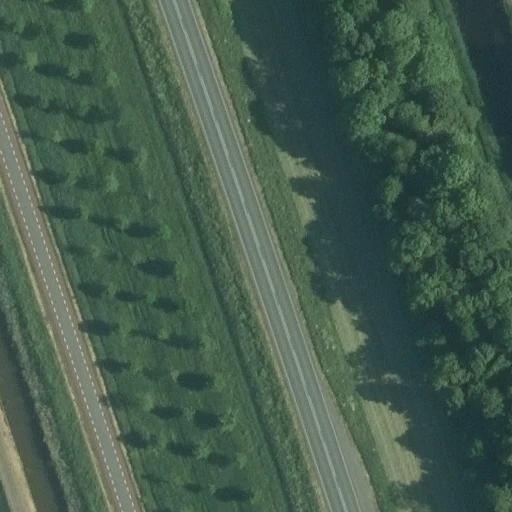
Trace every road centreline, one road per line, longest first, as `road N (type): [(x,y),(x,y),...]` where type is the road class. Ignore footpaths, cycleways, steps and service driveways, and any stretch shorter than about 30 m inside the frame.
road 1 (trunk): [(337,511),(166,0)]
road 2 (unclassified): [(125,511),(0,146)]
